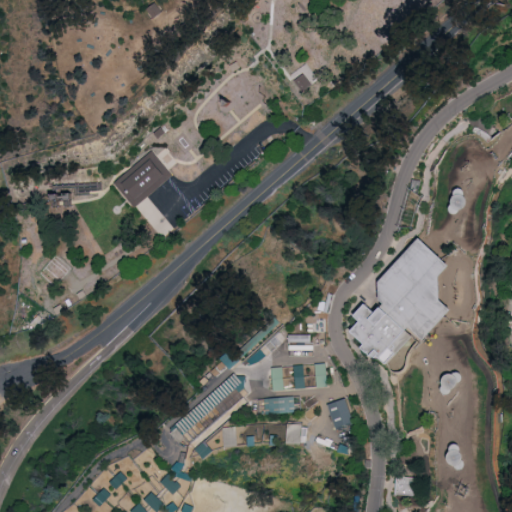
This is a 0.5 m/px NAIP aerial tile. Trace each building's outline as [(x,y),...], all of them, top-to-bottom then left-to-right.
[(152,19),(146,10),(154,5),(160,14),(152,19)] [(303,94),(291,76),(305,66),(318,84),(303,94)] [(481,133),(473,129),(475,125),(488,131),(494,138),(496,136),(501,132),(511,144),(511,154),(506,160),(481,133)] [(137,215),(117,188),(139,171),(160,199),(137,215)] [(375,312),(384,302),(380,298),(379,279),(419,236),(422,238),(450,264),(439,276),(441,298),(451,308),(419,343),(411,336),(386,364),(378,357),(376,358),(373,356),(372,358),(359,347),(363,343),(349,331),(360,318),(355,314),(365,303),(375,312)] [(313,350),(313,334),(290,334),(290,349),(313,350)] [(233,369),(242,359),(233,349),(223,358),(233,369)] [(317,363),(318,386),(329,385),(328,362),(317,363)] [(297,388),(307,387),(305,365),(295,366),(297,388)] [(266,397),(267,413),(296,412),(295,396),(266,397)] [(357,423),(348,398),(330,403),(339,429),(357,423)] [(288,443),(301,443),(302,423),(288,423),(288,443)] [(223,426),(224,446),(238,445),(238,426),(223,426)] [(206,459),(215,450),(206,441),(197,449),(206,459)] [(162,482),(177,493),(183,486),(168,474),(162,482)] [(395,476),(416,478),(414,496),(394,495),(395,476)] [(174,511),(180,507),(174,500),(168,506),(154,490),(146,498),(158,511),(162,511),(166,508),(169,511),(174,511)] [(146,511),(140,503),(132,509),(133,511),(146,511)]
